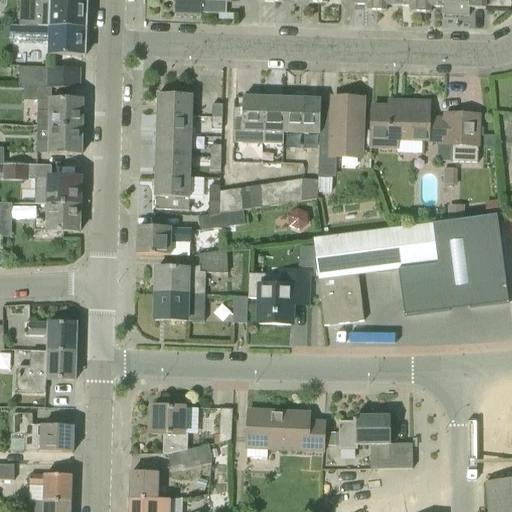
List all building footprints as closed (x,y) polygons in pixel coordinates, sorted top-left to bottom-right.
[(86,30),(87,1),(63,0),(19,0),(19,7),(19,13),(33,13),(33,28),(86,30)] [(162,0),(163,1),(176,1),(175,17),(201,17),(201,14),(226,15),(227,2),(212,2),(211,0),(162,0)] [(376,12),(376,0),(354,0),(354,6),(367,6),(367,12),(376,12)] [(399,7),(398,0),(376,0),(376,12),(386,13),(386,7),(399,7)] [(420,14),(420,0),(398,0),(399,7),(411,7),(411,13),(420,14)] [(442,0),(420,0),(420,14),(430,14),(430,8),(442,9),(443,9),(442,0)] [(485,10),(485,0),(442,0),(443,9),(442,9),(442,16),(469,17),(469,9),(485,10)] [(86,30),(33,28),(11,27),(10,42),(48,44),(48,56),(84,57),(86,30)] [(80,70),(47,69),(47,88),(52,88),(79,90),(80,70)] [(52,101),(52,88),(47,88),(25,88),(24,101),(38,101),(37,127),(82,129),(83,102),(52,101)] [(157,117),(192,118),(192,97),(158,96),(157,117)] [(262,145),(264,99),(243,98),(242,122),(234,122),(234,144),(262,145)] [(348,105),(348,101),(344,101),(345,98),(335,98),(335,101),(333,101),(333,105),(321,105),(321,101),(305,100),(304,135),(320,135),(318,191),(331,192),(332,157),(360,158),(361,106),(348,105)] [(283,145),(283,134),(284,100),(264,99),(262,145),(283,145)] [(304,135),(305,100),(284,100),(283,134),(304,135)] [(372,107),(371,150),(398,151),(398,143),(442,144),(442,147),(452,147),(451,163),(477,164),(478,117),(445,116),(445,120),(428,120),(429,103),(389,102),(388,107),(372,107)] [(212,118),(222,119),(223,106),(212,105),(212,118)] [(191,138),(192,118),(157,117),(156,137),(191,138)] [(222,131),(222,119),(212,118),(211,131),(222,131)] [(81,156),(82,129),(37,127),(36,154),(81,156)] [(191,158),(191,138),(156,137),(156,157),(191,158)] [(494,137),(484,137),(484,147),(494,147),(494,137)] [(211,159),(221,159),(222,147),(211,146),(211,159)] [(190,179),(191,158),(156,157),(155,178),(190,179)] [(221,172),(221,159),(211,159),(210,172),(221,172)] [(8,186),(34,187),(34,170),(9,170),(8,186)] [(454,188),(455,171),(444,170),(443,188),(454,188)] [(189,200),(190,179),(155,178),(155,199),(189,200)] [(46,206),(80,207),(80,179),(47,179),(36,179),(35,190),(35,205),(46,206)] [(318,201),(318,182),(303,181),(302,203),(318,201)] [(219,215),(220,202),(209,202),(209,203),(208,217),(219,215)] [(79,234),(80,207),(46,206),(46,221),(35,220),(34,229),(47,229),(47,233),(79,234)] [(448,221),(464,221),(464,208),(448,208),(448,221)] [(308,226),(306,214),(296,210),(287,218),(289,229),(299,233),(308,226)] [(240,212),(229,214),(219,215),(208,217),(199,218),(200,232),(241,226),(240,212)] [(497,217),(313,241),(318,281),(358,277),(399,271),(405,317),(508,304),(497,217)] [(191,245),(191,231),(138,230),(137,256),(171,257),(172,244),(180,244),(191,245)] [(156,296),(204,297),(204,275),(227,275),(226,252),(199,256),(199,268),(188,270),(156,269),(156,296)] [(291,288),(265,288),(266,276),(249,275),(248,299),(259,299),(259,326),(291,326),(291,306),(307,307),(308,277),(291,276),(291,288)] [(364,323),(358,277),(318,281),(324,328),(364,323)] [(204,323),(204,297),(156,296),(155,322),(187,323),(204,323)] [(247,325),(248,299),(234,298),(233,325),(247,325)] [(45,351),(75,352),(76,323),(28,322),(28,336),(46,336),(45,351)] [(75,352),(45,351),(29,351),(29,367),(17,367),(17,391),(44,392),(45,381),(75,381),(75,352)] [(152,435),(164,436),(163,455),(168,455),(187,451),(187,436),(183,436),(184,409),(152,408),(152,435)] [(219,444),(230,442),(232,411),(220,411),(219,444)] [(323,454),(325,424),(309,423),(310,414),(248,412),(247,450),(249,450),(248,457),(269,458),(269,451),(323,454)] [(73,453),(73,427),(31,426),(32,414),(12,414),(11,435),(24,435),(24,452),(73,453)] [(357,446),(378,446),(378,418),(356,418),(356,421),(353,421),(353,423),(339,423),(339,434),(339,447),(339,450),(357,450),(357,446)] [(378,418),(378,446),(378,471),(412,471),(412,445),(391,446),(390,418),(378,418)] [(339,447),(339,434),(327,434),(327,447),(339,447)] [(212,465),(212,460),(209,447),(187,451),(168,455),(171,468),(200,462),(201,467),(212,465)] [(0,480),(13,481),(14,465),(0,464),(0,480)] [(42,502),(71,503),(72,476),(29,475),(28,487),(42,487),(42,502)] [(129,500),(158,501),(158,476),(130,475),(129,500)] [(208,482),(199,479),(195,491),(204,494),(208,482)] [(487,511),(511,511),(511,481),(485,483),(487,511)] [(158,501),(129,500),(128,511),(170,511),(171,502),(158,501)] [(27,511),(70,511),(71,503),(42,502),(42,504),(28,503),(27,511)]
